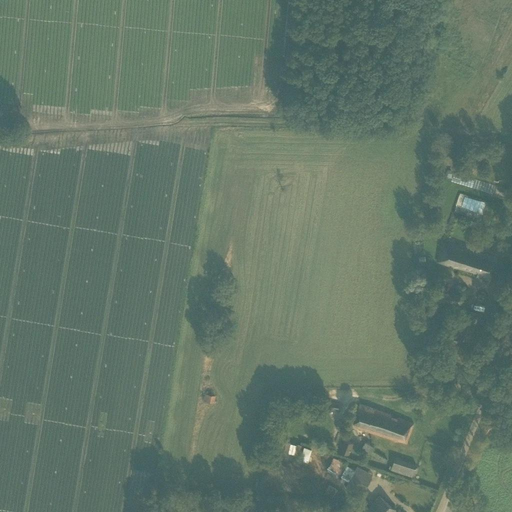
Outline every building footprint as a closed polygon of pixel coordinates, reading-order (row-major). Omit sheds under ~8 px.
[(464,196),(460,207),(482,214),(486,203),(464,196)] [(477,277),(481,278),(490,280),(497,257),(442,241),(436,261),(478,273),(477,277)] [(436,304),(461,306),(462,295),(437,292),(436,304)] [(479,314),(469,311),(462,309),(454,340),(472,345),(474,339),(474,338),(476,332),(474,331),(479,314)] [(413,423),(404,420),(387,415),(387,414),(360,405),(353,426),(407,443),(413,423)] [(279,439),(275,452),(284,454),(284,452),(288,453),(291,442),(279,439)] [(343,439),(339,450),(350,454),(353,443),(343,439)] [(365,442),(362,448),(369,452),(371,449),(373,447),(365,442)] [(304,447),(300,460),(307,462),(311,449),(304,447)] [(333,457),(328,468),(339,473),(344,462),(333,457)] [(402,474),(403,473),(412,476),(416,466),(406,463),(394,459),(392,467),(390,466),(389,469),(402,474)] [(372,476),(357,467),(355,471),(347,466),(341,478),(364,491),(372,476)] [(371,511),(372,511),(393,511),(395,509),(386,502),(379,495),(367,509),(370,511),(371,511)]
